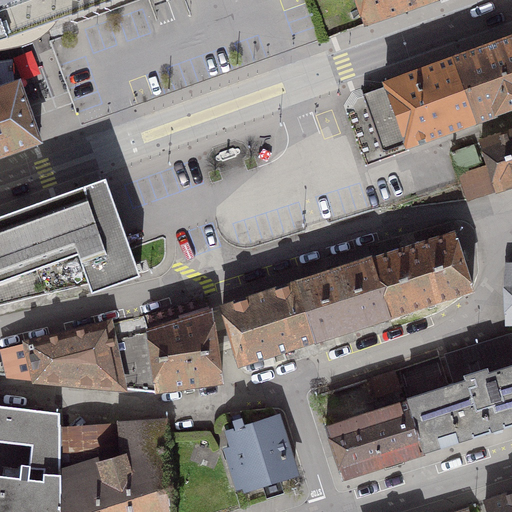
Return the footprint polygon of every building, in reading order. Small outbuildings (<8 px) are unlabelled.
[(0,0),(0,41),(114,0),(0,0)] [(355,0),(364,24),(432,0),(355,0)] [(511,110),(511,40),(455,61),(477,123),(511,110)] [(407,149),(477,123),(455,61),(386,86),(387,89),(363,97),(371,119),(353,126),(364,155),(382,148),(385,157),(407,149)] [(0,156),(39,142),(29,112),(18,83),(1,89),(0,81),(5,80),(12,77),(11,64),(0,65),(0,156)] [(488,164),(496,190),(511,184),(511,132),(481,142),(488,164)] [(451,152),(458,174),(478,168),(476,162),(479,161),(473,145),(451,152)] [(496,190),(488,164),(478,168),(458,174),(466,200),(496,190)] [(0,217),(0,305),(88,284),(92,294),(138,277),(103,181),(0,217)] [(472,289),(454,233),(371,259),(388,316),(472,289)] [(388,316),(371,259),(296,283),(314,340),(388,316)] [(314,340),(296,283),(222,307),(239,365),(314,340)] [(151,361),(156,391),(221,382),(210,311),(147,332),(151,361)] [(109,323),(63,334),(72,364),(151,361),(147,332),(113,340),(109,323)] [(73,383),(72,364),(63,334),(2,349),(8,377),(73,383)] [(455,386),(408,401),(424,450),(511,423),(511,341),(510,335),(446,356),(455,386)] [(156,391),(151,361),(72,364),(73,383),(156,391)] [(400,388),(394,370),(367,379),(373,396),(400,388)] [(341,477),(424,452),(424,450),(408,401),(325,427),(341,477)] [(29,463),(31,463),(33,451),(59,454),(61,454),(61,425),(59,425),(59,413),(0,405),(0,441),(31,445),(29,463)] [(247,488),(294,474),(276,417),(245,427),(240,413),(231,416),(235,430),(230,432),(234,447),(227,450),(238,486),(246,484),(247,488)] [(59,477),(60,511),(171,511),(169,498),(163,445),(168,445),(166,419),(117,422),(121,461),(61,477),(59,477)] [(0,511),(60,511),(59,477),(61,477),(61,454),(59,454),(33,451),(31,463),(29,463),(28,465),(21,464),(19,478),(0,475),(0,511)] [(169,498),(171,511),(227,511),(240,508),(232,479),(169,498)] [(511,511),(511,492),(485,501),(487,511),(511,511)]
